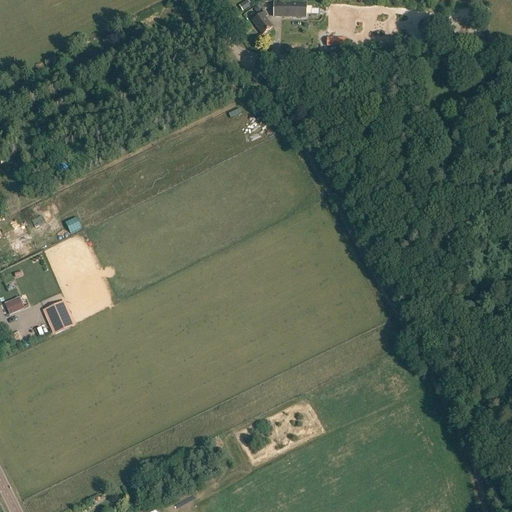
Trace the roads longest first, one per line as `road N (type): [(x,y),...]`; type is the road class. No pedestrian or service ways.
road 1 (track): [(240,57),(295,135),(402,325),(471,460),(484,511)]
road 2 (track): [(240,57),(511,66)]
